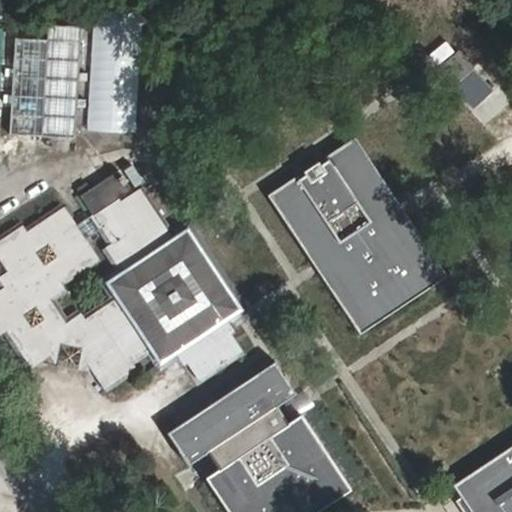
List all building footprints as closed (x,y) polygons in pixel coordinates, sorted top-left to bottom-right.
[(144,16),(94,14),(87,130),(135,132),(144,16)] [(51,30),(50,44),(18,44),(12,140),(79,142),(84,31),(51,30)] [(471,70),(459,54),(441,66),(455,82),(471,70)] [(361,332),(443,276),(406,221),(401,224),(395,216),(389,209),(396,205),(351,140),(324,158),(327,164),(322,168),(317,163),(303,173),(306,178),(300,183),(296,177),(269,196),(314,262),(319,259),(323,266),(328,273),(323,275),(361,332)] [(227,325),(245,313),(188,229),(171,240),(140,195),(121,208),(118,203),(130,194),(117,174),(79,200),(92,219),(101,232),(113,248),(107,252),(121,272),(104,284),(116,301),(82,324),(78,318),(65,326),(50,303),(63,294),(58,288),(95,263),(83,245),(74,231),(61,213),(24,238),(19,231),(0,243),(0,257),(3,262),(11,274),(7,294),(0,298),(0,336),(5,334),(29,371),(36,366),(50,357),(89,364),(98,377),(107,391),(133,374),(129,368),(149,354),(160,371),(177,359),(189,351),(191,355),(194,359),(188,363),(201,382),(240,356),(227,337),(233,333),(230,328),(227,325)] [(300,399),(276,366),(208,413),(170,439),(192,470),(212,458),(223,475),(211,484),(229,511),(329,511),(356,494),(305,420),(292,428),(284,416),(281,412),(300,399)] [(511,511),(511,445),(453,485),(470,511),(511,511)]
